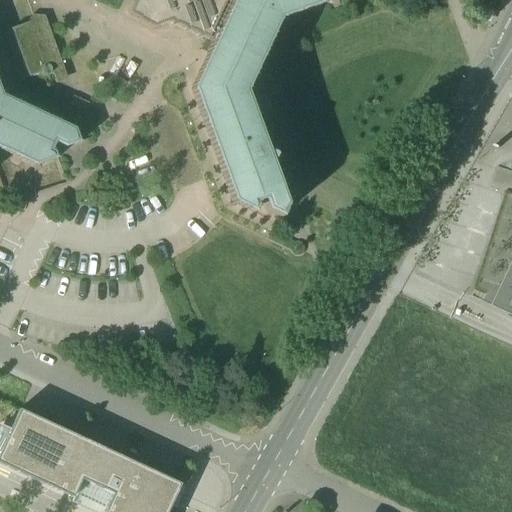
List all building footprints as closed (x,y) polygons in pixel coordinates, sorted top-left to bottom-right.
[(133,0),(127,14),(128,17),(135,20),(136,22),(151,29),(167,23),(205,41),(206,40),(212,43),(190,90),(231,204),(246,211),(246,212),(251,214),(255,207),(254,205),(255,204),(259,202),(260,203),(261,202),(265,212),(279,219),(282,212),(285,205),(269,163),(270,163),(273,157),(272,156),(267,153),(266,153),(244,93),(277,21),(334,0),(133,0)] [(34,22),(3,33),(21,81),(29,78),(33,84),(39,88),(46,89),(52,88),(55,86),(57,85),(34,22)] [(2,96),(0,90),(0,150),(35,167),(51,161),(52,162),(57,160),(55,152),(53,151),(53,150),(52,149),(54,145),(55,146),(56,144),(65,149),(80,143),(78,136),(77,137),(75,130),(2,96)] [(511,293),(503,312),(505,313),(511,316),(511,293)] [(168,511),(180,485),(18,411),(10,429),(0,450),(0,466),(73,500),(81,481),(112,495),(103,511),(168,511)] [(0,450),(10,429),(0,423),(0,450)]
